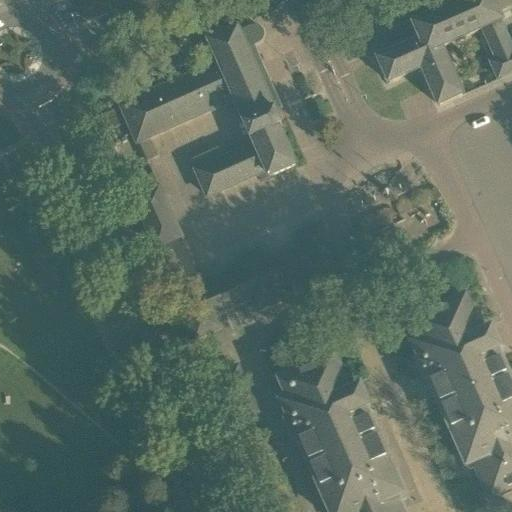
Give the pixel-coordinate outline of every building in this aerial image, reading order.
[(413,28),(418,39),(419,43),(401,51),(377,62),(387,85),(423,70),(439,107),(462,97),(441,49),(483,30),(497,61),(491,64),(499,81),(511,74),(511,50),(500,23),(501,22),(497,13),(511,6),(511,0),(476,0),(416,27),(413,28)] [(282,127),(280,122),(275,112),(274,113),(247,50),(259,45),(262,43),(263,41),(264,38),(264,35),(264,33),(262,30),(260,28),(258,27),(254,26),(251,27),(239,32),(238,30),(210,43),(219,64),(121,108),(137,144),(193,119),(235,100),(246,125),(245,126),(251,140),(252,139),(255,146),(196,172),(208,198),(261,175),(263,181),(295,167),(278,128),(282,127)] [(134,200),(173,290),(197,279),(180,240),(181,239),(159,189),(134,200)] [(403,233),(426,229),(423,213),(400,216),(403,233)] [(199,279),(197,279),(173,290),(196,340),(221,329),(216,316),(251,300),(257,313),(282,302),(277,289),(313,273),(318,286),(344,275),(321,224),(296,236),(301,248),(266,264),(260,252),(235,263),(240,275),(204,291),(199,279)] [(511,384),(498,352),(502,350),(493,330),(482,335),(466,299),(412,323),(421,342),(414,345),(421,362),(417,364),(426,384),(430,382),(468,467),(474,464),(490,500),(511,490),(511,384)] [(403,511),(397,498),(404,495),(366,410),(370,409),(361,389),(350,394),(334,357),(280,381),(289,400),(282,404),(290,420),(286,422),(295,442),(299,441),(330,511),(403,511)] [(213,379),(234,425),(258,414),(238,368),(213,379)]
